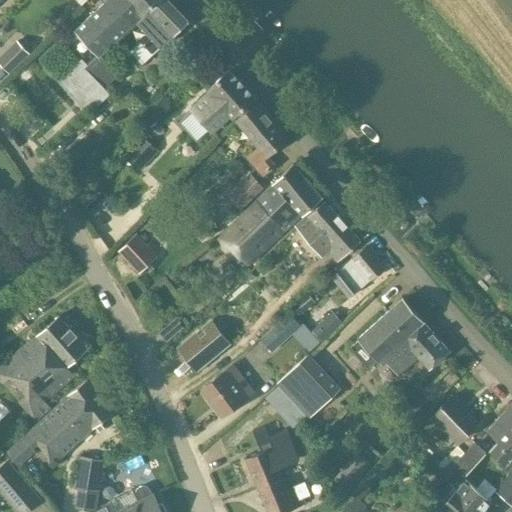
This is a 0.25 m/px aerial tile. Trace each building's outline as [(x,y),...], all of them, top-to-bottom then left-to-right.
[(100,56),(101,56),(137,21),(159,0),(108,0),(75,31),(100,56)] [(188,20),(170,0),(159,0),(137,21),(148,32),(136,44),(129,51),(141,64),(188,20)] [(17,41),(0,57),(0,63),(8,72),(29,53),(17,41)] [(100,56),(71,82),(95,108),(111,94),(105,88),(119,75),(101,56),(100,56)] [(210,90),(197,102),(189,109),(212,134),(232,116),(233,117),(255,97),(230,69),(209,89),(210,90)] [(268,155),(288,139),(258,102),(238,119),(260,146),(249,156),(264,174),(276,165),(268,155)] [(141,169),(158,150),(142,136),(126,154),(141,169)] [(233,222),(230,225),(230,226),(215,240),(227,253),(231,249),(248,266),(258,257),(257,255),(322,196),(294,165),(284,174),(233,222)] [(240,210),(264,188),(250,173),(234,188),(228,182),(221,189),(240,210)] [(95,187),(80,202),(89,211),(104,196),(95,187)] [(337,260),(362,240),(324,200),(296,226),(322,254),(328,249),(337,260)] [(118,251),(139,274),(162,252),(152,241),(148,245),(137,233),(118,251)] [(359,290),(385,268),(367,247),(341,269),(331,277),(350,298),(356,293),(355,292),(358,289),(359,290)] [(245,322),(265,301),(239,276),(219,298),(245,322)] [(386,362),(397,376),(420,356),(430,368),(451,350),(404,297),(360,336),(362,338),(353,346),(368,365),(377,357),(383,365),(386,362)] [(323,340),(343,323),(333,311),(313,329),(323,340)] [(272,352),(301,326),(289,312),(260,339),(272,352)] [(0,367),(0,379),(2,382),(9,377),(25,396),(19,401),(37,421),(51,408),(45,402),(75,375),(67,366),(88,348),(59,315),(0,367)] [(210,323),(180,348),(197,368),(227,344),(210,323)] [(309,356),(276,382),(279,385),(280,384),(308,414),(309,416),(339,392),(309,356)] [(223,416),(254,392),(233,364),(202,388),(223,416)] [(91,428),(94,426),(99,432),(104,429),(99,422),(113,411),(87,378),(60,402),(7,451),(14,461),(24,452),(27,455),(34,449),(36,451),(48,440),(61,457),(91,428)] [(294,426),(308,414),(280,384),(279,385),(271,392),(290,415),(287,418),(294,426)] [(459,442),(480,421),(453,394),(432,415),(459,442)] [(503,460),(500,463),(499,465),(508,472),(511,467),(511,402),(488,429),(499,440),(490,448),(503,460)] [(265,449),(246,457),(259,487),(281,477),(277,468),(299,459),(297,454),(287,429),(269,436),(265,426),(253,431),(258,444),(263,443),(265,449)] [(441,475),(453,462),(446,456),(442,460),(434,454),(426,448),(429,445),(422,439),(413,449),(435,468),(434,469),(441,475)] [(465,475),(486,452),(474,441),(453,464),(465,475)] [(100,492),(105,459),(79,455),(74,488),(100,492)] [(26,511),(41,500),(8,461),(0,467),(0,492),(17,511),(26,511)] [(354,461),(337,481),(346,489),(363,469),(354,461)] [(511,468),(507,474),(495,491),(511,506),(511,468)] [(281,477),(259,487),(269,511),(283,511),(305,503),(303,497),(310,494),(304,481),(286,489),(281,477)] [(444,511),(484,511),(492,502),(465,478),(455,488),(448,483),(438,495),(444,501),(439,507),(444,511)] [(137,500),(139,502),(119,511),(166,511),(162,504),(159,505),(154,495),(152,495),(149,489),(147,487),(144,486),(140,486),(138,487),(136,490),(135,493),(135,496),(137,500)]
